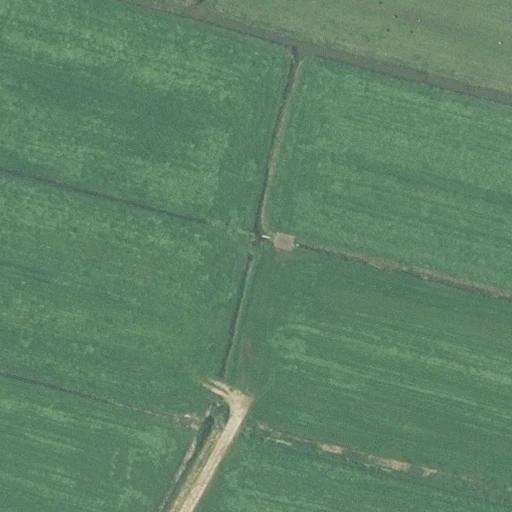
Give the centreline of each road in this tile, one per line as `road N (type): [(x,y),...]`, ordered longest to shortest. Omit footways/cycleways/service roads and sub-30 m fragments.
road 1 (track): [(352,371),(245,402),(182,376)]
road 2 (track): [(186,511),(245,402)]
